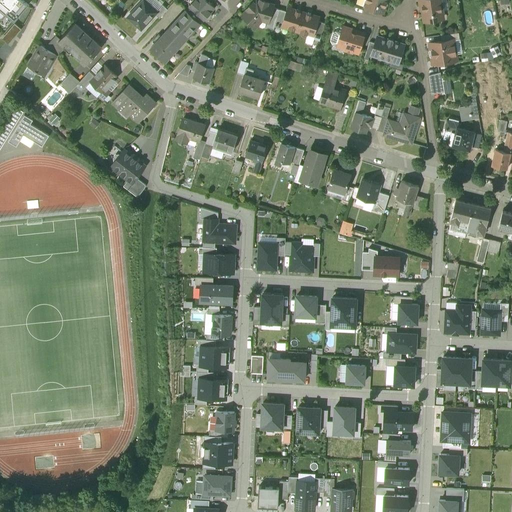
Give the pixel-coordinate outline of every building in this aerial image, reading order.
[(0,0),(0,19),(0,20),(6,13),(15,21),(29,4),(23,0),(0,0)] [(144,0),(143,0),(128,17),(141,29),(155,14),(157,12),(157,11),(144,0)] [(157,0),(144,0),(157,11),(162,5),(157,0)] [(208,2),(206,0),(195,0),(186,10),(201,23),(204,19),(206,20),(209,20),(212,17),(211,14),(210,13),(214,8),(208,2)] [(256,0),(242,15),(253,25),(260,17),(261,19),(268,21),(272,7),(273,5),(256,0)] [(365,0),(364,6),(383,12),(386,0),(365,0)] [(421,0),(419,0),(421,7),(422,7),(425,22),(443,19),(439,0),(421,0)] [(168,10),(162,5),(157,11),(157,12),(155,14),(160,18),(168,10)] [(280,9),(272,7),(268,21),(266,27),(273,29),(275,23),(280,9)] [(304,12),(288,8),(287,12),(283,25),(283,26),(298,31),(304,12)] [(287,12),(280,9),(275,23),(283,25),(287,12)] [(186,10),(164,34),(179,47),(201,23),(186,10)] [(319,17),(304,12),(298,31),(308,34),(313,36),(314,33),(318,21),(319,17)] [(13,43),(24,27),(16,21),(4,38),(13,43)] [(325,23),(318,21),(314,33),(321,36),(325,23)] [(101,48),(74,23),(59,40),(66,46),(86,65),(101,48)] [(365,36),(353,32),(354,29),(351,28),(351,29),(342,26),(340,33),(335,31),(333,33),(330,40),(332,43),(336,45),(345,48),(344,50),(353,53),(353,51),(359,53),(365,36)] [(459,32),(441,35),(442,40),(454,39),(459,38),(459,32)] [(313,36),(308,34),(306,41),(313,43),(314,39),(320,41),(321,36),(314,33),(313,36)] [(162,37),(159,35),(153,42),(155,44),(151,48),(165,61),(179,47),(164,34),(162,37)] [(390,37),(388,38),(388,39),(377,36),(375,43),(371,54),(391,60),(398,63),(399,62),(400,56),(402,57),(404,55),(405,53),(404,51),(402,51),(404,44),(393,41),(394,40),(392,38),(390,37)] [(59,40),(56,38),(47,48),(56,53),(56,54),(57,56),(66,46),(59,40)] [(442,40),(430,42),(433,63),(439,62),(441,60),(447,59),(450,61),(457,60),(456,54),(454,52),(453,47),(455,45),(454,39),(442,40)] [(233,40),(231,49),(238,51),(241,43),(233,40)] [(370,41),(364,58),(370,60),(371,54),(375,43),(370,41)] [(47,48),(40,44),(28,65),(43,74),(56,54),(56,53),(47,48)] [(99,60),(90,70),(96,75),(105,66),(99,60)] [(249,62),(241,60),(237,72),(244,74),(245,74),(247,68),(249,62)] [(398,63),(391,60),(389,66),(402,70),(404,64),(399,62),(398,63)] [(198,62),(194,61),(193,67),(192,69),(192,70),(195,71),(193,78),(209,83),(214,67),(203,64),(198,62)] [(193,67),(186,64),(179,73),(188,75),(190,68),(192,69),(193,67)] [(96,75),(91,81),(102,91),(106,87),(107,88),(117,77),(105,66),(96,75)] [(254,70),(247,68),(245,74),(252,76),(254,70)] [(80,81),(86,87),(91,81),(96,75),(90,70),(80,81)] [(338,74),(329,71),(319,101),(340,108),(345,91),(333,87),(338,74)] [(76,76),(71,72),(63,81),(67,85),(76,76)] [(440,73),(429,75),(432,93),(443,91),(440,73)] [(245,74),(244,74),(239,90),(259,97),(265,80),(252,76),(245,74)] [(76,76),(67,85),(72,90),(80,81),(76,76)] [(102,91),(91,81),(86,87),(97,97),(98,96),(102,91)] [(143,97),(129,84),(112,102),(120,109),(122,106),(139,121),(156,103),(146,94),(143,97)] [(107,88),(106,87),(102,91),(98,96),(103,100),(111,92),(107,88)] [(365,102),(359,100),(355,112),(361,114),(365,102)] [(12,103),(0,123),(0,143),(22,109),(12,103)] [(385,105),(379,103),(375,115),(381,117),(385,106),(385,105)] [(477,103),(470,104),(473,119),(479,118),(477,103)] [(470,104),(460,106),(462,121),(473,119),(470,104)] [(390,107),(385,106),(381,117),(387,118),(390,107)] [(419,108),(411,106),(409,114),(417,117),(419,108)] [(361,114),(355,112),(355,113),(351,128),(366,133),(369,126),(372,127),(374,119),(371,118),(372,117),(361,114)] [(33,119),(25,114),(8,140),(17,146),(24,134),(42,146),(49,135),(31,123),(33,119)] [(389,119),(384,132),(384,134),(411,143),(420,118),(417,117),(409,114),(405,124),(389,119)] [(387,118),(381,117),(376,130),(384,132),(389,119),(387,118)] [(205,124),(184,118),(177,139),(188,142),(189,137),(200,140),(205,124)] [(460,123),(447,120),(445,129),(451,131),(456,132),(457,127),(459,127),(460,123)] [(507,121),(500,120),(498,130),(504,132),(507,121)] [(459,127),(457,127),(456,132),(451,131),(448,144),(453,145),(452,145),(469,149),(474,131),(459,127)] [(238,135),(219,129),(218,132),(215,144),(214,146),(233,152),(238,135)] [(207,141),(215,144),(218,132),(211,130),(207,141)] [(511,132),(508,132),(503,151),(511,153),(511,146),(511,132)] [(268,145),(251,139),(246,154),(254,157),(253,159),(258,160),(262,161),(268,145)] [(296,146),(281,142),(276,159),(282,161),(290,163),(296,146)] [(206,145),(198,143),(194,157),(201,159),(206,145)] [(304,149),(296,146),(290,163),(289,166),(298,168),(300,164),(304,149)] [(145,165),(124,149),(111,166),(128,179),(132,182),(136,177),(145,165)] [(503,151),(495,149),(491,165),(507,169),(511,153),(503,151)] [(325,155),(310,150),(305,166),(302,177),(316,182),(325,155)] [(244,160),(237,158),(233,171),(240,173),(244,160)] [(305,166),(300,164),(298,168),(294,181),(300,183),(302,177),(305,166)] [(341,172),(335,170),(335,169),(334,169),(328,187),(345,192),(348,185),(351,174),(342,171),(341,172)] [(146,184),(136,177),(132,182),(128,179),(123,185),(138,196),(145,187),(146,184)] [(380,184),(363,178),(357,196),(374,202),(375,202),(378,191),(380,184)] [(417,187),(400,182),(395,201),(401,203),(411,206),(415,195),(417,187)] [(354,187),(348,185),(345,192),(343,198),(350,200),(354,187)] [(389,195),(378,191),(375,202),(374,202),(372,208),(384,212),(389,195)] [(415,195),(411,206),(401,203),(397,214),(409,218),(412,209),(420,212),(424,198),(415,195)] [(374,202),(357,196),(355,203),(372,208),(374,202)] [(473,204),(455,199),(451,216),(452,217),(451,221),(450,221),(449,226),(466,230),(469,221),(473,204)] [(491,208),(473,204),(469,221),(486,225),(491,208)] [(201,206),(200,218),(204,218),(218,219),(219,212),(201,206)] [(511,213),(503,211),(499,228),(509,231),(511,231),(511,213)] [(218,219),(204,218),(203,241),(215,242),(235,243),(236,225),(219,224),(219,219),(218,219)] [(353,234),(357,221),(344,218),(341,231),(353,234)] [(486,225),(469,221),(466,230),(474,232),(474,231),(484,233),(486,225)] [(466,230),(449,226),(448,230),(454,231),(454,234),(465,237),(466,230)] [(277,243),(277,255),(285,255),(285,253),(285,241),(285,237),(277,237),(277,243)] [(489,239),(482,237),(477,260),(483,262),(486,250),(489,239)] [(501,242),(489,239),(486,250),(498,253),(501,242)] [(291,254),(290,269),(313,271),(314,255),(314,246),(301,245),(301,242),(292,241),(291,254)] [(277,243),(259,242),(258,268),(276,268),(277,255),(277,243)] [(363,269),(375,269),(376,255),(378,255),(379,250),(369,247),(369,252),(363,251),(363,269)] [(217,253),(204,253),(203,272),(234,273),(234,254),(217,253)] [(378,255),(376,255),(375,269),(375,274),(399,275),(400,256),(378,255)] [(459,263),(447,262),(446,269),(447,269),(447,275),(455,276),(459,263)] [(213,284),(201,284),(200,301),(232,302),(233,285),(213,284)] [(282,294),(262,293),(262,306),(261,322),(281,322),(281,313),(282,294)] [(317,296),(296,295),(295,315),(316,316),(316,304),(317,296)] [(357,298),(333,297),(332,311),(331,325),(356,326),(357,298)] [(413,303),(400,303),(399,323),(420,323),(420,303),(413,303)] [(501,309),(500,320),(507,321),(508,304),(501,303),(501,309)] [(326,305),(316,304),(316,316),(315,322),(325,322),(326,311),(326,305)] [(457,310),(445,309),(444,333),(469,334),(469,328),(470,310),(470,306),(457,305),(457,310)] [(261,324),(261,322),(262,306),(254,306),(254,324),(261,324)] [(501,309),(482,308),(481,335),(499,336),(500,320),(501,309)] [(290,313),(281,313),(281,322),(281,326),(289,326),(290,313)] [(233,315),(213,315),(213,334),(225,334),(233,334),(233,315)] [(388,351),(401,351),(416,352),(416,334),(396,333),(388,333),(385,333),(382,333),(381,350),(383,350),(388,350),(388,351)] [(200,365),(209,366),(228,367),(229,347),(216,346),(201,345),(201,347),(200,363),(200,365)] [(387,358),(401,358),(401,351),(388,351),(388,350),(383,350),(383,358),(387,358)] [(263,356),(251,356),(251,374),(263,374),(263,356)] [(444,382),(456,383),(457,358),(444,357),(443,369),(442,382),(444,382)] [(290,359),(270,358),(269,378),(305,379),(305,363),(290,363),(290,359)] [(471,358),(457,358),(456,383),(468,383),(470,383),(471,371),(471,358)] [(496,384),(497,359),(484,359),(483,371),(483,384),(496,384)] [(497,359),(496,384),(509,385),(510,385),(511,372),(511,360),(497,359)] [(197,371),(209,372),(209,366),(200,365),(200,363),(197,363),(197,371)] [(365,365),(341,364),(341,381),(365,382),(365,365)] [(405,366),(396,365),(395,384),(414,385),(414,366),(405,366)] [(444,387),(444,382),(442,382),(443,369),(436,369),(436,387),(444,387)] [(477,371),(471,371),(470,383),(468,383),(468,389),(476,389),(477,371)] [(214,378),(200,377),(199,379),(199,395),(199,397),(207,398),(226,398),(227,378),(214,378)] [(199,397),(199,395),(195,395),(195,403),(207,403),(207,398),(199,397)] [(283,403),(263,402),(262,414),(262,426),(262,427),(282,427),(283,414),(283,403)] [(334,405),(334,421),(333,433),(334,433),(353,434),(354,434),(355,422),(355,406),(334,405)] [(320,407),(299,406),(297,431),(319,432),(319,427),(320,409),(320,407)] [(328,410),(320,409),(319,427),(327,428),(327,421),(328,410)] [(235,411),(217,410),(216,430),(227,430),(234,431),(235,411)] [(413,412),(397,411),(386,411),(386,426),(386,428),(397,428),(412,428),(413,412)] [(441,441),(443,441),(461,441),(469,442),(470,413),(442,412),(441,441)] [(283,414),(282,427),(291,428),(292,415),(283,414)] [(354,434),(353,434),(353,437),(360,437),(361,422),(355,422),(354,434)] [(410,453),(411,440),(400,440),(387,439),(387,453),(410,453)] [(221,442),(205,441),(205,446),(201,446),(200,457),(204,457),(204,461),(215,462),(232,463),(233,442),(221,442)] [(461,447),(450,447),(449,454),(460,455),(467,455),(467,448),(461,447)] [(460,455),(449,454),(440,454),(439,473),(459,474),(460,455)] [(396,467),(386,467),(385,482),(409,483),(409,468),(396,467)] [(231,476),(205,475),(204,493),(214,494),(230,494),(231,476)] [(288,491),(296,492),(297,480),(297,476),(288,476),(288,481),(288,491)] [(316,481),(315,491),(323,491),(324,478),(316,477),(316,481)] [(334,478),(324,478),(323,491),(323,495),(333,496),(334,478)] [(279,487),(279,497),(287,498),(288,491),(288,481),(280,480),(279,487)] [(316,481),(297,480),(296,492),(296,508),(315,509),(315,491),(316,481)] [(279,487),(259,487),(259,507),(279,508),(279,497),(279,487)] [(353,489),(334,488),(333,496),(333,510),(350,511),(350,499),(353,499),(353,489)] [(464,488),(446,488),(446,500),(459,501),(463,501),(464,488)] [(394,494),(384,494),(383,511),(407,511),(408,495),(394,494)] [(208,507),(209,499),(195,499),(191,499),(191,506),(194,506),(208,507)] [(458,511),(459,501),(446,500),(439,500),(438,511),(458,511)]
